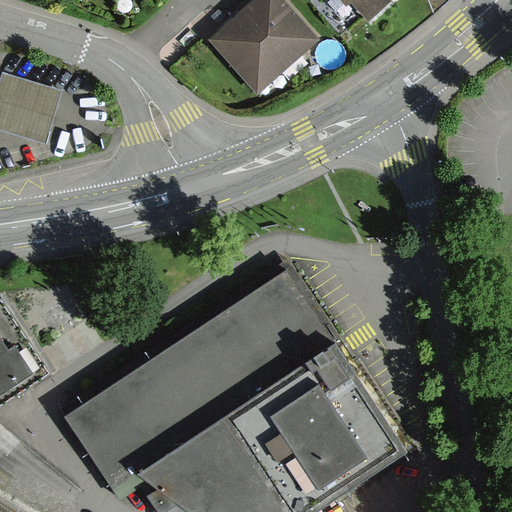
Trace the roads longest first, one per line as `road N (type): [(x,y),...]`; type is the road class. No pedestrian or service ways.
road 1 (residential): [(477,511),(432,260),(389,100)]
road 2 (residential): [(184,189),(164,127),(125,66),(0,22)]
road 3 (secondary): [(389,100),(184,189)]
road 4 (secondary): [(184,189),(0,225)]
road 5 (secondary): [(498,1),(389,100)]
